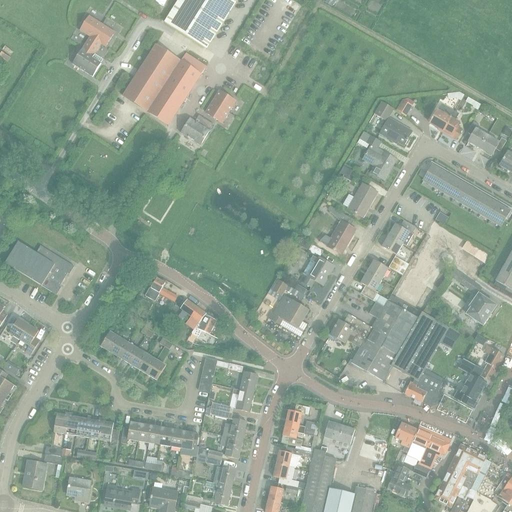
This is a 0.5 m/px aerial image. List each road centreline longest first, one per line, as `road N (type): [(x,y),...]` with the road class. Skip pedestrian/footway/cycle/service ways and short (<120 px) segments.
road 1 (residential): [(291,370),(419,151),(441,151),(511,193)]
road 2 (unclassified): [(196,360),(189,408),(179,414),(117,402),(112,376),(64,347)]
road 3 (tertiary): [(291,370),(179,278),(123,256)]
road 4 (tertiary): [(482,439),(420,415),(335,397),(291,370)]
road 5 (residential): [(0,505),(18,424),(64,347)]
road 6 (tertiary): [(123,256),(0,169)]
road 7 (residential): [(245,511),(266,420),(291,370)]
